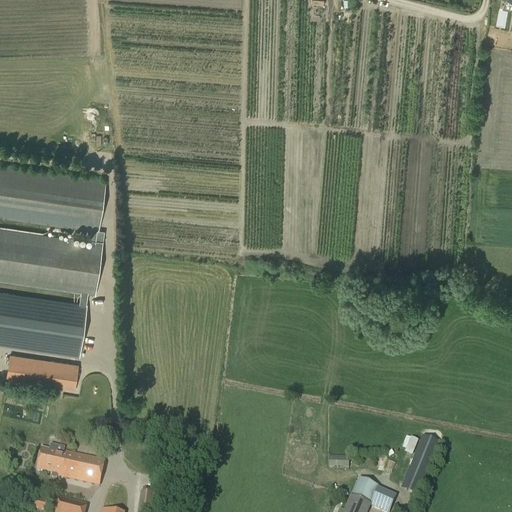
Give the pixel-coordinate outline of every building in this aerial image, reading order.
[(0,229),(0,281),(80,292),(86,293),(93,294),(100,243),(93,242),(95,231),(96,231),(103,180),(0,165),(0,217),(89,230),(87,242),(0,229)] [(78,304),(0,293),(0,344),(78,356),(85,305),(84,305),(86,293),(80,292),(78,304)] [(74,391),(77,366),(22,358),(8,356),(4,381),(74,391)] [(402,446),(407,448),(405,452),(413,456),(420,441),(407,435),(402,446)] [(422,437),(401,490),(417,497),(440,444),(422,437)] [(42,448),(36,470),(44,472),(58,475),(57,477),(99,487),(105,461),(63,452),(63,453),(49,450),(42,448)] [(329,457),(328,468),(348,469),(348,458),(329,457)] [(390,511),(396,498),(379,490),(380,488),(359,478),(350,498),(371,507),(381,511),(390,511)] [(141,493),(137,511),(151,511),(154,495),(151,490),(145,489),(141,493)] [(59,497),(55,511),(85,511),(87,505),(59,497)] [(368,511),(371,507),(350,498),(344,511),(368,511)] [(35,500),(33,510),(44,511),(47,511),(49,503),(35,500)]
